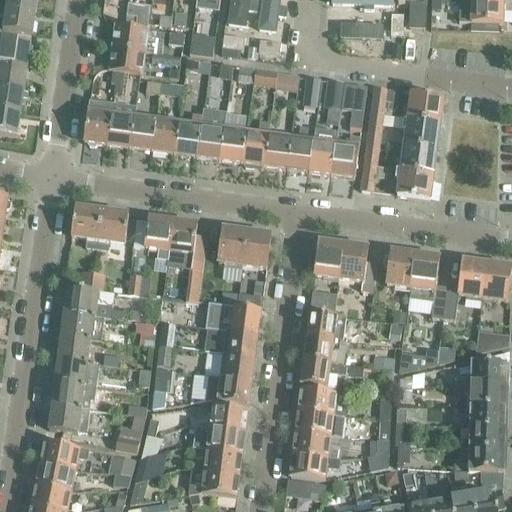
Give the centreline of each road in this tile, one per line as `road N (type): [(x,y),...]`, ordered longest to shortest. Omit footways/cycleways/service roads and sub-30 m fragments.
road 1 (residential): [(3,511),(52,178)]
road 2 (residential): [(260,511),(301,213)]
road 3 (residential): [(301,213),(52,178)]
road 4 (residential): [(511,241),(301,213)]
road 5 (residential): [(52,178),(76,0)]
